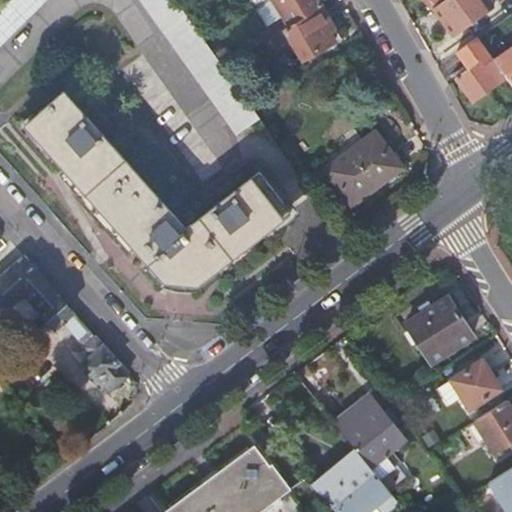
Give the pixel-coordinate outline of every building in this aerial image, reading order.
[(0,43),(43,0),(1,0),(0,1),(0,43)] [(258,119),(248,105),(219,64),(193,27),(173,0),(140,0),(236,134),(258,119)] [(269,0),(265,0),(254,7),(266,26),(280,17),(269,0)] [(320,6),(321,5),(317,0),(269,0),(280,17),(286,25),(320,6)] [(493,7),(487,0),(441,0),(432,7),(452,36),(471,22),(493,7)] [(286,25),(282,28),(300,58),(332,40),(327,30),(332,28),(330,23),(320,6),(286,25)] [(506,77),(492,58),(476,36),(455,50),(468,68),(462,72),(455,76),(472,102),(506,77)] [(511,44),(492,58),(506,77),(511,86),(511,44)] [(222,47),(211,53),(219,64),(229,58),(222,47)] [(201,279),(214,269),(224,261),(248,243),(262,232),(289,211),(282,202),(258,171),(184,229),(62,92),(55,99),(201,278),(201,279)] [(132,246),(147,263),(163,280),(195,284),(201,279),(201,278),(55,99),(33,118),(25,125),(52,156),(64,169),(132,246)] [(25,125),(33,118),(31,113),(15,124),(47,161),(52,156),(25,125)] [(373,132),(323,169),(350,204),(399,167),(392,157),(373,132)] [(127,251),(132,246),(64,169),(58,173),(127,251)] [(285,198),(282,202),(289,211),(262,232),(266,238),(298,213),(285,198)] [(248,243),(224,261),(228,267),(253,248),(248,243)] [(58,324),(71,312),(23,257),(0,277),(0,291),(10,302),(27,289),(45,310),(44,314),(54,324),(58,324)] [(202,286),(206,284),(201,279),(195,284),(163,280),(147,263),(141,267),(148,274),(151,278),(157,283),(164,286),(171,288),(174,289),(183,289),(192,289),(200,287),(202,286)] [(201,279),(206,284),(208,283),(219,274),(214,269),(201,279)] [(445,296),(404,323),(429,361),(470,335),(445,296)] [(127,374),(94,337),(85,346),(92,354),(80,364),(95,381),(99,378),(110,389),(127,374)] [(480,359),(449,379),(468,408),(499,388),(480,359)] [(337,426),(354,449),(369,467),(388,492),(405,478),(396,466),(386,453),(390,450),(404,439),(368,394),(354,406),(333,422),(337,426)] [(511,411),(504,399),(472,420),(493,453),(511,440),(511,411)] [(303,511),(269,466),(267,467),(252,448),(215,475),(211,470),(200,478),(203,483),(166,511),(303,511)] [(328,471),(323,474),(310,485),(334,511),(365,511),(374,504),(380,511),(385,511),(396,502),(389,492),(369,467),(354,449),(328,471)] [(400,463),(390,450),(386,453),(396,466),(400,463)] [(511,511),(511,465),(487,481),(507,511),(511,511)]
